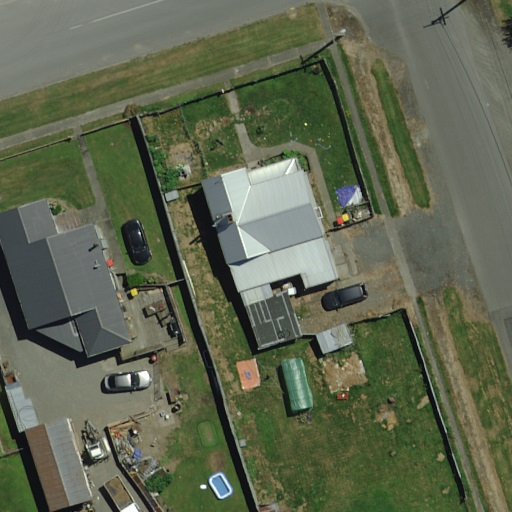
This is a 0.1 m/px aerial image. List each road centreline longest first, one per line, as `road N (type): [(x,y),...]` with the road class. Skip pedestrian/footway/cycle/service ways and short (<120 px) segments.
road 1 (residential): [(423,0),(511,289)]
road 2 (residential): [(0,52),(167,0)]
